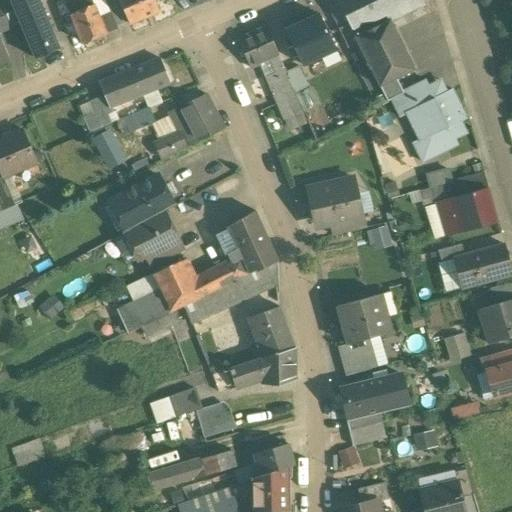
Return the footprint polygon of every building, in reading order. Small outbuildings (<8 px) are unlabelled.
[(12,0),(8,0),(1,3),(10,24),(20,20),(19,19),(21,18),(12,0)] [(12,0),(21,18),(43,9),(40,2),(38,3),(36,0),(12,0)] [(58,0),(63,13),(89,2),(88,0),(58,0)] [(118,0),(106,0),(117,26),(127,21),(118,0)] [(118,0),(127,21),(129,24),(159,12),(153,0),(118,0)] [(337,0),(346,17),(380,0),(337,0)] [(419,0),(380,0),(346,17),(358,43),(380,87),(398,78),(415,70),(390,21),(422,5),(419,0)] [(1,3),(0,3),(0,32),(11,27),(10,24),(1,3)] [(105,34),(93,5),(70,14),(82,43),(105,34)] [(21,18),(19,19),(20,20),(35,58),(59,48),(43,9),(21,18)] [(319,16),(286,31),(294,48),(288,50),(292,59),(298,56),(303,66),(335,51),(319,16)] [(358,43),(349,25),(338,30),(347,48),(358,43)] [(266,28),(237,41),(250,69),(260,65),(260,64),(278,56),(266,28)] [(278,56),(260,64),(260,65),(273,94),(290,87),(283,70),(284,69),(278,56)] [(161,60),(100,84),(105,97),(109,108),(111,107),(171,84),(161,60)] [(299,67),(286,73),(302,113),(317,106),(299,67)] [(290,87),(273,94),(284,121),(302,113),(286,73),(284,69),(283,70),(290,87)] [(404,92),(398,78),(380,87),(387,102),(390,100),(399,118),(406,114),(418,139),(411,142),(421,163),(457,145),(454,139),(465,134),(460,124),(466,121),(451,90),(445,93),(427,88),(424,82),(404,92)] [(206,95),(179,108),(180,109),(167,115),(176,135),(155,145),(161,160),(224,131),(206,95)] [(105,97),(89,104),(94,115),(100,129),(113,123),(110,116),(114,114),(111,107),(109,108),(105,97)] [(150,108),(126,118),(132,133),(156,123),(150,108)] [(94,115),(85,118),(91,132),(100,129),(94,115)] [(108,129),(90,138),(107,170),(125,160),(108,129)] [(22,130),(0,138),(0,171),(1,173),(3,178),(4,178),(37,164),(22,130)] [(447,169),(427,175),(430,186),(451,180),(447,169)] [(430,186),(418,190),(433,239),(473,227),(465,197),(489,190),(483,171),(451,180),(430,186)] [(1,173),(0,173),(0,210),(1,212),(16,206),(4,178),(3,178),(1,173)] [(159,176),(109,202),(125,232),(163,213),(175,206),(159,176)] [(352,179),(306,190),(309,203),(315,202),(320,227),(330,225),(330,223),(361,216),(352,179)] [(489,190),(465,197),(473,227),(497,220),(489,190)] [(0,229),(22,220),(16,206),(1,212),(0,210),(0,229)] [(163,213),(125,232),(140,260),(152,254),(152,253),(175,241),(176,242),(178,240),(163,213)] [(254,213),(229,228),(239,249),(243,258),(251,273),(257,269),(258,270),(276,262),(254,213)] [(361,216),(330,223),(330,225),(333,236),(364,229),(361,216)] [(387,225),(365,229),(369,250),(391,246),(387,225)] [(175,241),(152,253),(152,254),(158,264),(182,252),(176,242),(175,241)] [(460,243),(437,250),(440,260),(453,257),(463,254),(460,243)] [(463,254),(453,257),(461,288),(511,274),(502,243),(463,254)] [(239,249),(228,254),(233,263),(243,258),(239,249)] [(195,275),(161,290),(163,293),(142,304),(134,308),(142,325),(203,296),(241,277),(251,273),(243,258),(233,263),(197,281),(195,275)] [(187,259),(132,284),(142,304),(163,293),(161,290),(195,275),(187,259)] [(241,277),(203,296),(208,307),(246,289),(241,277)] [(511,281),(490,288),(494,300),(500,299),(501,302),(511,298),(511,281)] [(379,297),(336,309),(346,346),(361,341),(390,333),(379,297)] [(511,298),(501,302),(478,309),(487,342),(511,335),(511,298)] [(134,308),(120,315),(128,332),(142,325),(134,308)] [(280,309),(252,319),(266,358),(294,351),(280,309)] [(448,360),(468,354),(461,332),(441,338),(448,360)] [(346,346),(338,348),(347,378),(370,371),(361,341),(346,346)] [(511,349),(478,358),(483,373),(491,370),(491,369),(511,362),(511,349)] [(294,351),(266,358),(255,361),(263,381),(264,385),(279,385),(294,380),(294,351)] [(255,361),(212,377),(218,393),(228,390),(229,392),(263,381),(255,361)] [(511,362),(491,369),(491,370),(498,396),(511,391),(511,362)] [(400,375),(373,382),(380,411),(407,404),(400,375)] [(373,381),(338,390),(346,421),(377,413),(380,412),(380,411),(373,382),(373,381)] [(201,411),(193,391),(170,399),(177,418),(198,412),(201,411)] [(222,404),(201,411),(198,412),(203,433),(235,423),(231,412),(222,404)] [(377,413),(346,421),(348,432),(374,425),(379,424),(377,413)] [(374,425),(348,432),(352,447),(377,441),(374,425)] [(413,432),(414,449),(435,447),(433,430),(413,432)] [(141,434),(116,442),(122,460),(137,456),(147,452),(141,434)] [(288,445),(272,449),(274,455),(265,458),(269,474),(289,468),(295,466),(288,445)] [(31,451),(16,456),(19,467),(35,462),(31,451)] [(232,451),(201,460),(206,476),(237,467),(232,451)] [(122,460),(117,462),(119,468),(139,462),(137,456),(122,460)] [(265,458),(251,462),(257,478),(269,474),(265,458)] [(201,460),(148,476),(152,492),(206,476),(201,460)] [(139,462),(119,468),(124,485),(144,479),(139,462)] [(257,491),(289,491),(289,468),(269,474),(257,478),(257,491)] [(466,471),(453,474),(456,484),(457,484),(461,499),(473,496),(466,471)] [(385,483),(357,490),(361,505),(376,501),(377,502),(389,500),(385,483)] [(456,484),(420,493),(425,511),(464,511),(461,499),(457,484),(456,484)] [(238,511),(232,488),(178,506),(179,511),(238,511)] [(257,491),(255,491),(255,511),(288,511),(289,491),(257,491)] [(361,505),(340,510),(340,511),(379,511),(377,502),(376,501),(361,505)]
